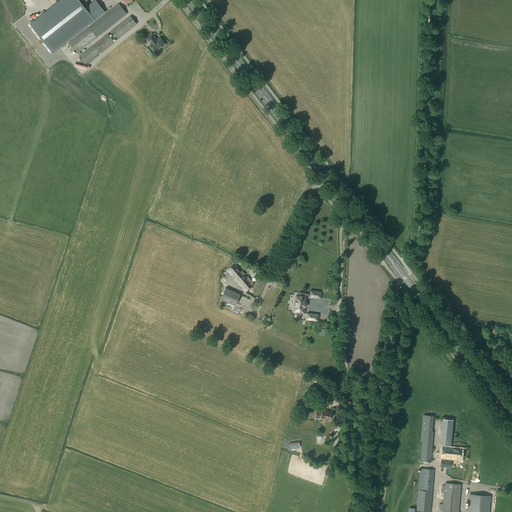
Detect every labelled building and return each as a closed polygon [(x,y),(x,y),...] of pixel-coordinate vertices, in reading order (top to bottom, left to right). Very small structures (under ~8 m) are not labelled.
[(78,0),(61,0),(30,25),(52,52),(104,12),(96,1),(87,8),(86,9),(78,0)] [(128,13),(120,2),(90,26),(98,36),(128,13)] [(110,32),(116,40),(137,24),(130,16),(110,32)] [(77,54),(98,36),(90,26),(68,43),(77,54)] [(157,39),(152,33),(146,38),(150,45),(149,45),(155,53),(166,45),(160,37),(157,39)] [(114,42),(108,34),(79,56),(85,65),(114,42)] [(234,264),(228,269),(226,271),(230,276),(232,274),(234,277),(233,278),(245,292),(254,285),(242,271),(240,272),(234,264)] [(237,314),(245,297),(219,286),(218,289),(219,290),(216,298),(220,300),(218,305),(237,314)] [(303,313),(304,307),(306,307),(306,303),(305,302),(305,297),(303,297),(303,296),(310,296),(310,297),(317,298),(318,292),(311,291),(310,294),(304,294),(304,293),(299,293),(298,296),(296,296),(296,301),(294,301),(294,306),(295,306),(295,311),(303,313)] [(317,408),(318,400),(303,398),(302,404),(310,405),(310,407),(317,408)] [(330,420),(331,412),(321,410),(321,413),(316,412),(315,418),(320,418),(330,420)] [(422,442),(420,461),(430,462),(434,417),(432,417),(432,413),(423,412),(420,442),(422,442)] [(442,448),(441,458),(460,460),(461,450),(442,448)] [(429,511),(432,482),(433,472),(420,470),(415,511),(429,511)] [(457,511),(459,492),(444,490),(441,511),(457,511)] [(469,494),(467,511),(488,511),(490,496),(469,494)]
